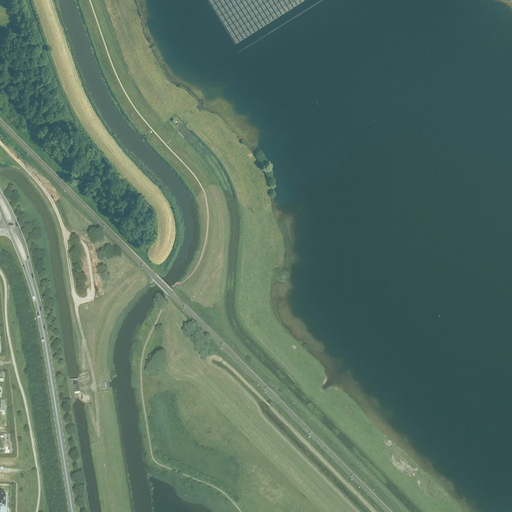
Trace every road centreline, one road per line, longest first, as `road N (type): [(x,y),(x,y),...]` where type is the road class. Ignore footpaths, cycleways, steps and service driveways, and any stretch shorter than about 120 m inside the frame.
road 1 (unclassified): [(103,460),(62,224),(42,188),(0,144)]
road 2 (unknown): [(0,269),(10,284),(31,409),(39,511)]
road 3 (primary): [(70,511),(32,285)]
